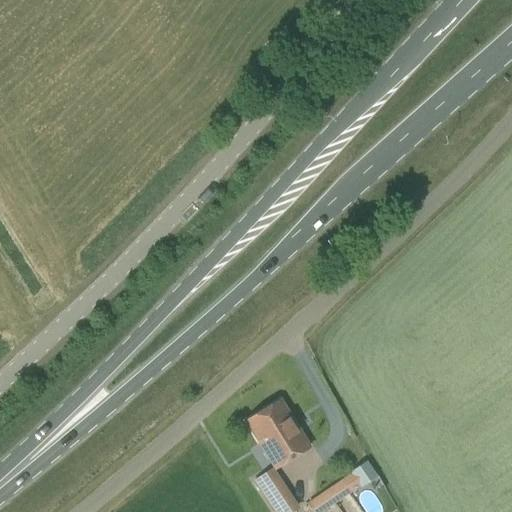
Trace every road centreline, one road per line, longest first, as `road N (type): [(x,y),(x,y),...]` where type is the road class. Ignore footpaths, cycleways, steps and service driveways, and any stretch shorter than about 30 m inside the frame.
road 1 (primary): [(7,479),(133,381),(511,43)]
road 2 (primary): [(458,0),(7,479)]
road 3 (unclassified): [(511,119),(379,252),(78,511)]
road 4 (unclassified): [(0,383),(175,219),(356,0)]
